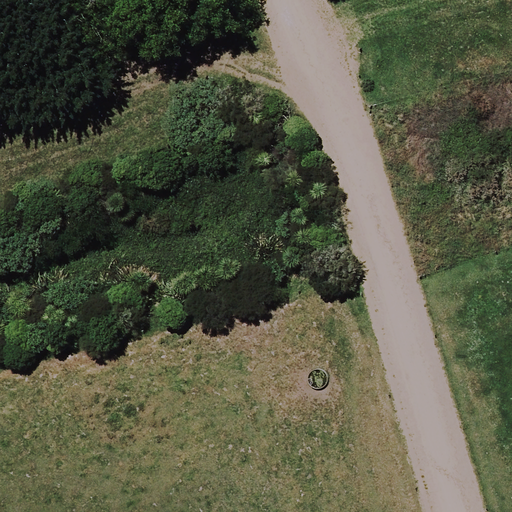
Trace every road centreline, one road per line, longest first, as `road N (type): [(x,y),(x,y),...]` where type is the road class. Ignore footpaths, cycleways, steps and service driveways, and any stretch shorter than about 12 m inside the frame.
road 1 (track): [(319,0),(454,511)]
road 2 (track): [(0,114),(322,4),(471,0)]
